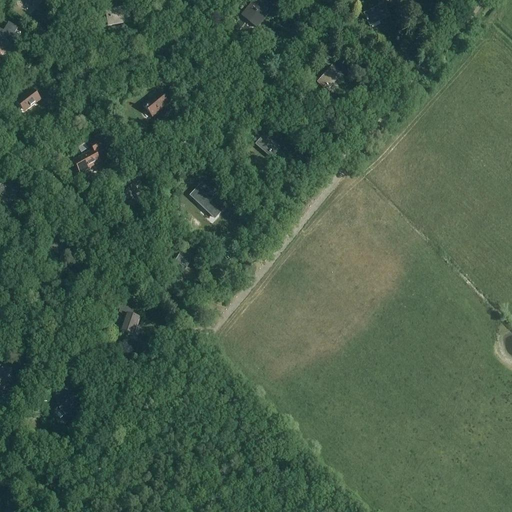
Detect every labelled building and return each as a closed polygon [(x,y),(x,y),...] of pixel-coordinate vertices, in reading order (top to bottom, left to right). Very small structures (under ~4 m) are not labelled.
[(44,0),(25,0),(37,9),(44,0)] [(277,5),(270,0),(253,0),(240,16),(256,30),(277,5)] [(372,29),(382,24),(381,21),(389,17),(382,5),(363,15),(369,28),(370,27),(372,29)] [(130,16),(127,16),(125,7),(104,11),(107,27),(131,23),(130,16)] [(0,43),(2,40),(5,42),(9,35),(12,37),(17,29),(8,24),(4,32),(0,29),(0,43)] [(331,66),(317,84),(327,92),(336,80),(338,82),(343,77),(341,74),(331,66)] [(185,85),(180,90),(187,97),(192,92),(185,85)] [(24,113),(41,100),(35,93),(38,91),(35,87),(15,102),(24,113)] [(176,87),(168,89),(170,98),(178,96),(176,87)] [(159,93),(142,107),(152,118),(168,104),(159,93)] [(257,129),(253,133),(259,139),(263,135),(257,129)] [(280,149),(263,135),(260,139),(255,146),(271,159),(280,149)] [(92,150),(76,160),(83,172),(100,162),(97,156),(103,153),(96,141),(89,145),(92,150)] [(103,157),(107,165),(116,160),(112,152),(103,157)] [(24,173),(20,180),(29,185),(33,179),(24,173)] [(137,180),(120,197),(129,205),(134,209),(139,204),(135,199),(140,194),(135,189),(141,184),(137,180)] [(17,190),(0,185),(0,199),(13,203),(17,190)] [(204,208),(214,217),(224,207),(201,186),(191,196),(199,203),(202,199),(207,204),(204,208)] [(129,245),(133,250),(141,243),(136,238),(129,245)] [(48,251),(69,261),(74,248),(54,239),(48,251)] [(183,274),(193,257),(182,250),(171,267),(183,274)] [(133,310),(121,305),(118,313),(124,316),(119,332),(133,337),(140,319),(131,317),(133,310)] [(0,391),(14,380),(6,369),(0,373),(0,391)] [(38,393),(40,404),(47,402),(45,392),(38,393)] [(67,392),(49,409),(54,414),(58,411),(64,418),(75,407),(78,404),(67,392)]
